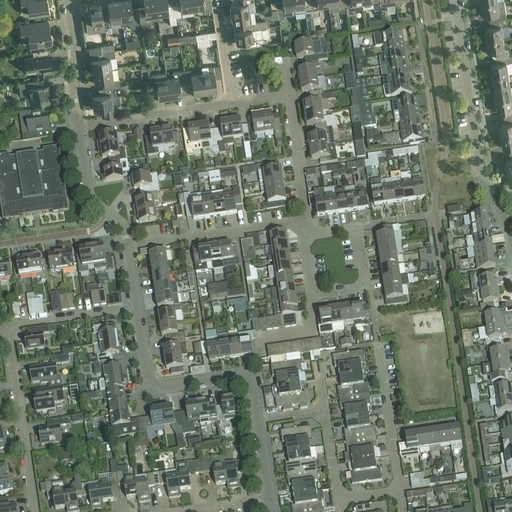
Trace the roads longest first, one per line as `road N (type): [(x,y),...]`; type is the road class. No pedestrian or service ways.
road 1 (residential): [(134,308),(14,324),(8,335),(31,511)]
road 2 (residential): [(259,419),(249,382),(237,377),(149,382),(134,308)]
road 3 (residential): [(491,197),(456,0)]
road 4 (residential): [(299,224),(127,248)]
road 5 (residential): [(309,295),(364,287),(356,229),(301,236)]
road 6 (residential): [(79,128),(231,105)]
road 7 (residential): [(399,489),(377,342)]
road 8 (residential): [(127,248),(113,217),(93,200),(79,128)]
road 9 (residential): [(299,224),(289,96)]
road 10 (residential): [(79,128),(70,0)]
